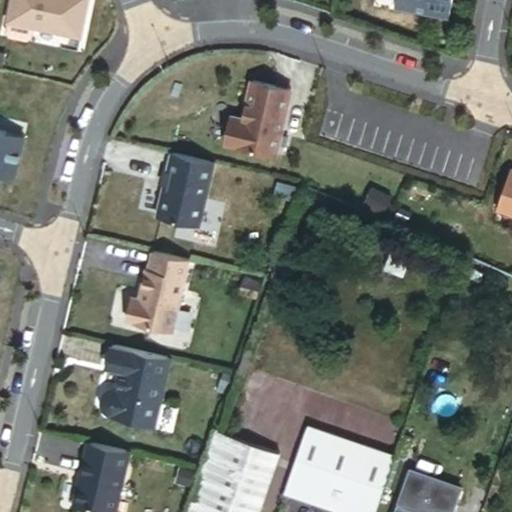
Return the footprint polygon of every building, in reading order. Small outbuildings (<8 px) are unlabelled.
[(82,39),(91,0),(14,0),(9,23),(7,35),(10,40),(28,44),(33,41),(36,29),(82,39)] [(396,0),(395,6),(449,16),(451,0),(396,0)] [(273,156),(290,90),(252,80),(242,118),(229,115),(222,142),(273,156)] [(0,175),(16,179),(26,137),(0,130),(0,175)] [(197,226),(212,162),(171,153),(157,216),(197,226)] [(511,170),(500,204),(511,208),(511,170)] [(511,208),(500,204),(498,210),(511,214),(511,208)] [(172,332),(189,260),(152,252),(149,268),(147,267),(139,300),(133,299),(127,321),(172,332)] [(153,426),(169,359),(112,346),(109,362),(123,366),(122,373),(117,391),(112,391),(109,392),(107,394),(103,399),(102,402),(102,406),(103,409),(105,412),(107,414),(111,416),(153,426)] [(122,373),(123,366),(109,362),(107,370),(122,373)] [(213,434),(186,511),(260,511),(279,457),(213,434)] [(394,459),(404,463),(412,442),(401,438),(394,459)] [(97,511),(118,511),(132,454),(89,444),(75,507),(97,511)] [(375,511),(383,490),(297,461),(279,511),(375,511)] [(405,488),(400,502),(429,511),(452,511),(455,506),(405,488)] [(429,511),(400,502),(396,511),(429,511)]
